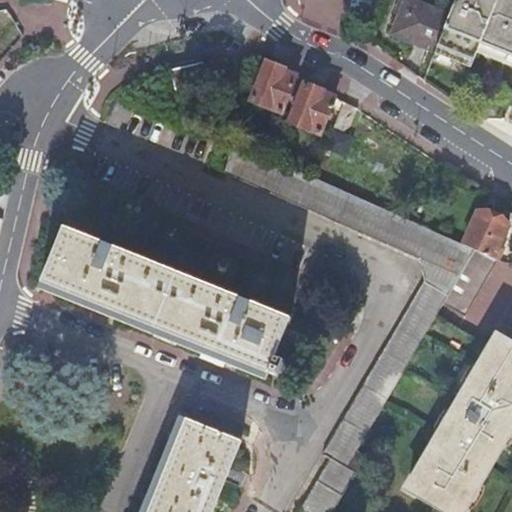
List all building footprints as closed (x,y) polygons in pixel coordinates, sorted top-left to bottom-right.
[(433,52),(449,14),(412,0),(405,0),(392,35),(433,52)] [(497,0),(454,0),(449,14),(433,52),(470,67),(477,52),(481,42),(493,12),(497,0)] [(511,0),(497,0),(493,12),(481,42),(509,53),(507,58),(511,59),(511,0)] [(509,53),(481,42),(477,52),(511,65),(511,59),(507,58),(509,53)] [(268,59),(252,102),(283,114),(297,76),(268,59)] [(306,81),(289,123),(320,135),(335,97),(306,81)] [(343,102),(333,128),(343,132),(351,126),(356,111),(343,102)] [(331,511),(353,476),(345,472),(351,461),(348,459),(434,315),(472,249),(463,245),(411,222),(314,179),(274,161),(236,144),(223,171),(420,259),(424,283),(416,296),(326,448),(321,458),(329,463),(299,511),(331,511)] [(475,251),(498,261),(504,249),(499,247),(508,225),(478,212),(463,245),(472,249),(475,251)] [(45,286),(269,376),(270,374),(279,378),(285,363),(275,360),(291,320),(67,230),(45,286)] [(475,251),(445,303),(464,314),(466,315),(475,298),(498,261),(475,251)] [(461,511),(511,427),(511,342),(499,334),(491,347),(407,487),(449,511),(461,511)] [(213,511),(242,443),(186,421),(150,509),(148,511),(213,511)]
